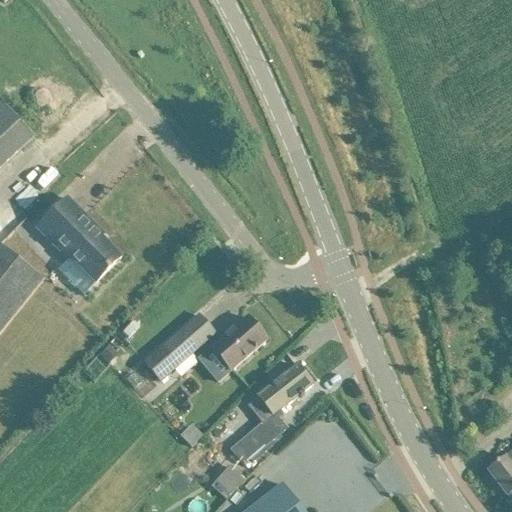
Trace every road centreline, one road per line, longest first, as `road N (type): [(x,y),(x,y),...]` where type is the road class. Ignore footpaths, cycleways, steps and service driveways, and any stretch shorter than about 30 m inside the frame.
road 1 (unclassified): [(46,0),(249,258),(274,275),(337,268)]
road 2 (unclassified): [(337,268),(302,172),(220,0)]
road 3 (unclassified): [(459,511),(394,407),(337,268)]
